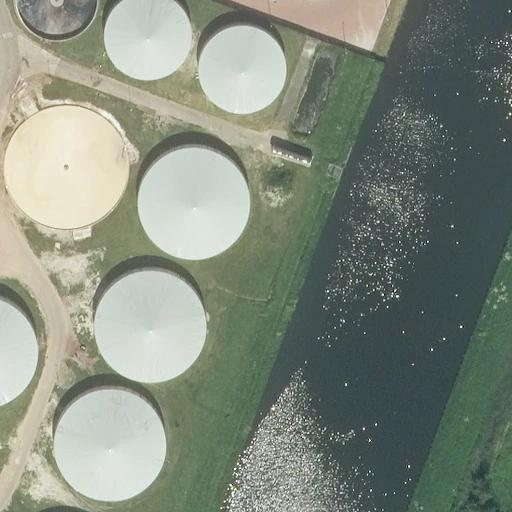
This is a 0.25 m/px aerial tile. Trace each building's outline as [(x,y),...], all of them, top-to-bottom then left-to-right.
[(179,76),(195,0),(117,0),(104,59),(179,76)] [(249,25),(243,25),(238,25),(234,26),(231,27),(227,28),(223,30),(218,33),(214,36),(212,38),(209,41),(206,45),(204,49),(202,53),(201,58),(200,62),(200,65),(200,70),(200,76),(201,78),(202,83),(205,88),(208,93),(210,96),(213,99),(218,103),(223,106),(228,109),(232,110),(238,111),(241,111),(246,111),(252,110),(258,109),(260,107),(264,105),(269,102),(274,98),(278,93),(280,90),(282,87),(284,81),(285,75),(286,70),(286,64),(285,58),(283,52),(280,46),(277,42),(275,39),(272,36),(267,32),(263,30),(260,29),(255,27),(249,25)] [(239,166),(234,161),(228,156),(222,152),(215,148),(208,146),(201,145),(194,144),(186,145),(179,146),(172,149),(165,152),(159,156),(153,161),(148,167),(144,173),(141,179),(139,186),(137,194),(137,201),(137,209),(139,216),(141,223),(145,230),(149,236),(154,241),(159,246),(166,250),(172,254),(179,256),(187,257),(194,258),(202,257),(209,256),(216,253),(223,250),(229,246),(234,241),(239,235),(243,229),(247,222),(249,215),(250,208),(251,201),(250,193),(249,186),(246,179),(243,172),(239,166)] [(162,268),(153,267),(145,267),(137,269),(128,272),(121,276),(114,281),(108,287),(103,294),(99,301),(97,310),(95,318),(95,326),(96,335),(99,343),(102,351),(107,358),(113,364),(120,369),(127,373),(135,376),(144,378),(152,378),(161,378),(169,375),(177,372),(184,367),(190,362),(196,355),(200,348),(204,340),(206,332),(206,323),(206,315),(204,307),(201,299),(197,291),(191,285),(185,279),(178,274),(170,271),(162,268)] [(0,398),(1,398),(44,375),(37,333),(14,288),(0,289),(0,398)]
